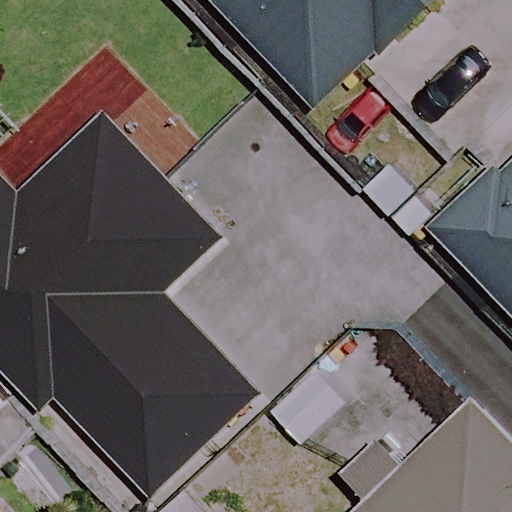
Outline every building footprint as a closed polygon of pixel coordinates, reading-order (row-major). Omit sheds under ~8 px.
[(511,60),(430,130),(511,210),(511,60)] [(29,201),(0,167),(0,365),(43,414),(63,397),(152,498),(266,398),(172,292),(231,241),(123,118),(29,201)] [(325,364),(275,412),(343,483),(393,435),(325,364)] [(511,511),(511,443),(482,412),(377,511),(511,511)] [(214,511),(198,494),(179,511),(214,511)]
